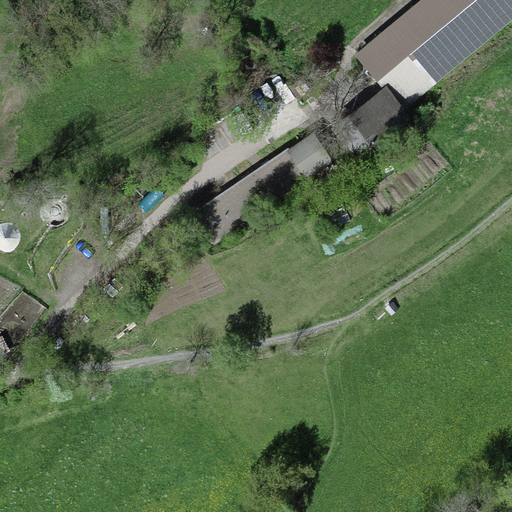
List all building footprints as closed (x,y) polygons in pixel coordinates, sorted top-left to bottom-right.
[(511,0),(422,0),(355,56),(382,89),(402,112),(437,83),(511,20),(511,0)] [(382,89),(325,133),(350,166),(409,121),(402,112),(382,89)] [(300,153),(272,171),(292,202),(320,184),(300,153)] [(272,171),(266,162),(186,214),(212,253),(292,202),(272,171)] [(128,216),(139,229),(158,213),(147,200),(128,216)] [(326,235),(306,248),(316,263),(336,250),(326,235)]
